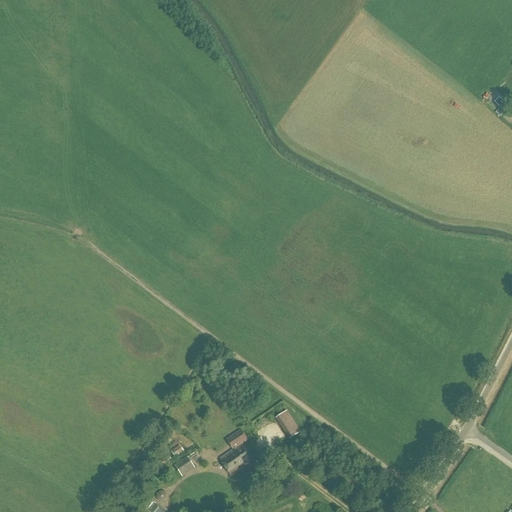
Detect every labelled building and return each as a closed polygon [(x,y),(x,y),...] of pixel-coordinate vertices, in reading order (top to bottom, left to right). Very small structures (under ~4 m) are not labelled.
[(301,432),(287,411),(277,417),(291,438),(301,432)] [(220,459),(231,477),(254,462),(242,444),(248,440),(241,430),(226,440),(233,450),(220,459)] [(171,452),(175,458),(184,451),(180,445),(171,452)] [(158,462),(161,467),(171,460),(168,455),(158,462)] [(174,466),(182,477),(195,468),(188,456),(174,466)]
